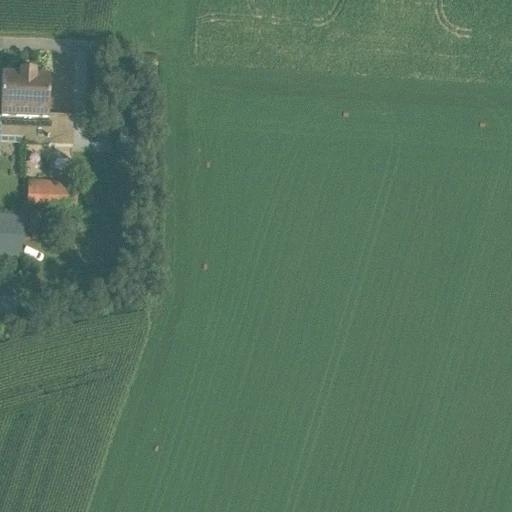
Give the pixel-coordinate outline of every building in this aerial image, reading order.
[(0,147),(22,148),(23,142),(26,75),(18,75),(17,79),(1,79),(0,95),(0,147)] [(22,148),(70,150),(71,120),(46,119),(47,81),(34,80),(34,75),(26,75),(22,148)] [(27,184),(27,208),(74,209),(75,208),(81,208),(81,193),(75,192),(75,186),(27,184)] [(27,216),(26,237),(38,237),(38,216),(27,216)] [(0,259),(19,261),(21,220),(0,219),(0,259)] [(0,320),(17,320),(16,300),(0,300),(0,320)]
